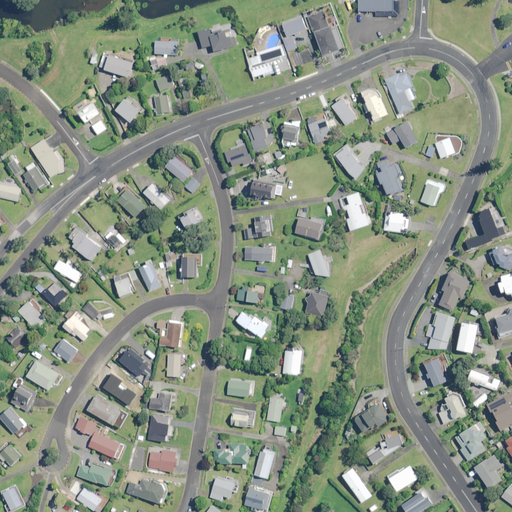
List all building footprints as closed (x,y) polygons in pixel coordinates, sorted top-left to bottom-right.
[(357,0),(358,12),(392,12),(392,0),(357,0)] [(337,18),(332,20),(327,7),(307,15),(314,32),(324,57),(341,51),(341,50),(345,48),(338,29),(340,28),(337,18)] [(288,38),(296,35),(297,38),(301,36),(300,34),(307,31),(303,18),(283,25),(288,38)] [(213,31),(213,30),(208,31),(200,33),(204,48),(214,46),(215,52),(238,47),(236,37),(233,38),(230,27),(213,31)] [(293,37),(283,40),(288,52),(298,49),(293,37)] [(155,55),(165,56),(164,58),(168,59),(169,56),(178,57),(179,42),(157,40),(155,55)] [(266,77),(275,74),(276,76),(292,71),(291,69),(284,48),(280,50),(279,47),(257,54),(258,56),(248,59),(255,82),(264,79),(266,78),(266,77)] [(300,51),(289,55),(295,69),(305,65),(300,51)] [(134,64),(105,54),(101,69),(130,78),(134,64)] [(166,59),(164,60),(163,57),(154,60),(157,68),(166,65),(168,65),(166,59)] [(401,76),(400,74),(384,81),(398,115),(413,109),(408,98),(414,95),(412,89),(414,88),(407,73),(401,76)] [(175,86),(171,75),(156,80),(160,92),(175,86)] [(382,98),(377,86),(358,94),(366,114),(370,112),(374,121),(388,115),(385,106),(383,106),(380,98),(382,98)] [(190,89),(181,92),(184,102),(193,99),(190,89)] [(352,106),(355,104),(348,94),(332,105),(347,126),(360,117),(352,106)] [(144,108),(129,96),(117,110),(132,123),(144,108)] [(171,113),(169,96),(148,99),(150,110),(155,109),(156,117),(163,115),(163,114),(171,113)] [(100,114),(93,103),(79,112),(86,123),(100,114)] [(315,145),(326,142),(324,138),(332,135),(327,119),(309,125),(315,145)] [(282,147),(297,148),(298,131),(301,131),(302,121),(284,120),(282,147)] [(107,130),(101,121),(93,126),(98,135),(107,130)] [(418,142),(408,123),(388,134),(394,145),(402,140),(407,148),(418,142)] [(255,153),(269,148),(268,145),(271,144),(264,124),(247,129),(255,153)] [(52,178),(59,173),(59,172),(62,172),(61,161),(62,161),(63,163),(65,162),(57,151),(55,152),(47,139),(46,139),(32,149),(52,178)] [(456,154),(450,139),(436,144),(442,159),(456,154)] [(348,144),(334,156),(355,180),(369,168),(348,144)] [(226,154),(233,169),(244,164),(246,168),(254,164),(245,145),(226,154)] [(436,150),(429,147),(426,155),(433,158),(436,150)] [(270,153),(258,157),(261,169),(273,165),(270,153)] [(23,172),(16,162),(17,161),(13,155),(12,156),(9,158),(12,163),(9,165),(16,176),(23,172)] [(193,173),(173,156),(165,166),(184,183),(193,173)] [(389,165),(387,161),(378,165),(380,170),(374,172),(379,185),(383,183),(389,197),(403,191),(397,178),(401,176),(396,162),(389,165)] [(49,185),(36,167),(24,176),(35,192),(41,188),(42,190),(49,185)] [(200,185),(193,179),(185,187),(192,193),(200,185)] [(283,190),(279,189),(280,183),(255,179),(252,198),(277,202),(277,197),(282,197),(283,190)] [(22,189),(0,183),(0,197),(19,202),(22,189)] [(171,201),(153,184),(145,193),(162,210),(171,201)] [(443,189),(430,184),(422,203),(436,208),(443,189)] [(147,207),(129,190),(119,201),(136,218),(147,207)] [(371,225),(367,215),(369,214),(365,203),(363,203),(359,192),(340,199),(351,232),(371,225)] [(418,199),(412,196),(408,205),(414,207),(418,199)] [(326,220),(309,215),(311,208),(301,205),(298,217),(300,218),(295,233),(319,240),(326,220)] [(198,207),(180,216),(186,229),(205,220),(198,207)] [(500,220),(492,208),(485,211),(483,214),(484,215),(477,223),(497,241),(505,232),(497,224),(500,220)] [(412,215),(386,212),(384,231),(409,235),(412,215)] [(245,240),(272,237),(271,231),(274,231),(274,227),(273,215),(255,217),(256,229),(244,229),(245,240)] [(85,229),(83,232),(78,227),(69,238),(76,244),(73,247),(89,259),(100,245),(90,237),(92,234),(85,229)] [(120,234),(116,238),(111,232),(105,237),(117,250),(123,245),(126,242),(120,234)] [(276,248),(252,247),(252,262),(276,263),(276,248)] [(489,253),(494,268),(499,266),(502,273),(511,269),(511,253),(508,254),(506,248),(489,253)] [(332,257),(326,259),(322,250),(308,255),(318,282),(332,277),(330,271),(334,270),(331,263),(334,262),(332,257)] [(203,266),(203,254),(185,254),(184,277),(198,278),(199,266),(203,266)] [(75,263),(69,260),(67,265),(60,260),(55,269),(78,283),(83,274),(72,268),(75,263)] [(163,286),(152,260),(147,262),(148,265),(140,268),(150,292),(163,286)] [(452,269),(441,294),(443,295),(439,305),(454,312),(460,299),(463,300),(473,279),(452,269)] [(114,278),(116,283),(121,297),(135,292),(132,283),(141,280),(138,270),(114,278)] [(511,273),(501,277),(503,283),(500,283),(502,293),(507,292),(508,295),(511,294),(511,273)] [(108,280),(103,275),(98,280),(103,285),(108,280)] [(254,285),(253,291),(250,291),(251,287),(243,286),(242,290),(238,289),(237,301),(260,304),(261,294),(266,294),(267,286),(254,285)] [(59,291),(55,288),(47,296),(51,299),(59,291)] [(319,294),(312,292),(311,295),(305,299),(308,304),(305,314),(323,319),(332,293),(320,290),(319,294)] [(295,298),(283,294),(279,309),(292,312),(295,298)] [(51,301),(46,295),(43,298),(47,304),(51,301)] [(47,321),(30,302),(20,311),(36,331),(47,321)] [(502,337),(511,333),(511,309),(510,310),(511,314),(496,319),(502,337)] [(85,318),(78,312),(64,326),(75,336),(77,335),(85,342),(89,336),(93,332),(82,321),(85,318)] [(235,323),(251,333),(248,336),(255,340),(257,337),(261,340),(273,322),(266,317),(264,320),(253,313),(251,317),(243,312),(235,323)] [(429,349),(431,350),(446,350),(457,319),(440,313),(438,312),(433,325),(430,324),(426,336),(432,338),(429,349)] [(183,322),(170,321),(170,323),(159,322),(158,328),(161,328),(160,338),(161,338),(161,346),(181,348),(183,322)] [(480,326),(464,322),(457,351),(474,354),(480,326)] [(9,334),(11,336),(8,339),(13,344),(22,334),(24,336),(27,333),(18,324),(9,334)] [(79,351),(64,340),(56,351),(71,362),(79,351)] [(47,347),(41,343),(36,349),(42,354),(47,347)] [(304,351),(286,349),(283,375),(302,376),(304,351)] [(25,355),(19,351),(16,355),(21,360),(25,355)] [(167,377),(181,378),(182,366),(185,366),(185,355),(168,354),(167,377)] [(430,379),(432,378),(436,387),(448,381),(442,368),(450,365),(446,355),(426,364),(423,365),(430,379)] [(60,375),(37,361),(27,377),(50,391),(60,375)] [(473,385),(479,387),(480,385),(486,388),(491,377),(473,369),(468,380),(474,383),(473,385)] [(107,384),(112,388),(109,394),(119,400),(119,399),(129,406),(134,400),(123,393),(127,387),(122,385),(112,377),(107,384)] [(256,381),(231,379),(229,395),(255,397),(256,381)] [(495,379),(493,384),(491,383),(489,388),(491,389),(497,391),(501,382),(495,379)] [(29,412),(39,394),(23,385),(12,403),(29,412)] [(177,403),(178,393),(173,393),(161,391),(159,399),(151,398),(149,409),(170,412),(172,402),(177,403)] [(503,431),(511,425),(511,408),(510,404),(511,402),(511,393),(510,391),(487,405),(503,431)] [(446,424),(467,414),(465,408),(466,407),(462,397),(460,392),(445,399),(447,403),(438,408),(446,424)] [(489,398),(485,393),(473,403),(477,408),(489,398)] [(130,414),(97,396),(88,411),(122,430),(130,414)] [(284,397),(270,396),(267,421),(281,423),(284,397)] [(390,420),(379,404),(354,420),(363,434),(377,424),(379,427),(390,420)] [(256,411),(232,408),(230,426),(254,430),(256,411)] [(20,420),(11,409),(0,417),(15,435),(27,424),(22,418),(20,420)] [(147,421),(153,422),(154,417),(156,417),(157,413),(149,411),(147,421)] [(98,424),(82,417),(76,429),(92,436),(98,424)] [(468,462),(487,450),(482,442),(489,438),(479,423),(453,439),(468,462)] [(287,428),(276,427),(274,435),(286,436),(287,428)] [(405,445),(394,428),(384,435),(386,439),(379,444),(387,456),(405,445)] [(125,447),(95,433),(89,447),(118,461),(125,447)] [(241,469),(247,469),(247,465),(250,465),(250,451),(248,451),(248,445),(230,444),(230,450),(214,450),(213,464),(221,464),(221,465),(234,466),(234,465),(241,465),(241,469)] [(22,457),(11,445),(0,455),(0,458),(4,462),(6,460),(12,466),(22,457)] [(178,458),(179,452),(152,447),(148,469),(175,474),(176,468),(178,469),(179,459),(178,458)] [(245,506),(252,508),(251,511),(256,511),(268,511),(274,492),(261,489),(264,478),(270,480),(277,451),(261,447),(245,506)] [(382,450),(372,448),(370,459),(380,461),(382,450)] [(489,489),(502,480),(497,471),(503,467),(495,455),(475,468),(489,489)] [(118,473),(93,465),(92,469),(81,466),(78,477),(113,488),(118,473)] [(411,466),(390,478),(399,492),(419,480),(411,466)] [(353,469),(343,476),(362,505),(373,497),(353,469)] [(242,482),(227,476),(226,480),(218,477),(211,498),(222,502),(224,496),(231,499),(234,492),(237,493),(242,482)] [(153,483),(143,479),(140,486),(131,483),(127,493),(164,505),(170,485),(158,480),(157,482),(153,481),(153,483)] [(511,487),(509,485),(501,496),(511,504),(511,487)] [(12,511),(26,504),(17,486),(3,493),(1,494),(7,506),(6,507),(8,511),(12,511)] [(87,506),(95,511),(100,511),(103,509),(99,506),(103,500),(85,488),(78,500),(85,504),(84,506),(86,508),(87,506)] [(422,511),(434,504),(424,488),(421,490),(400,504),(405,511),(422,511)]
